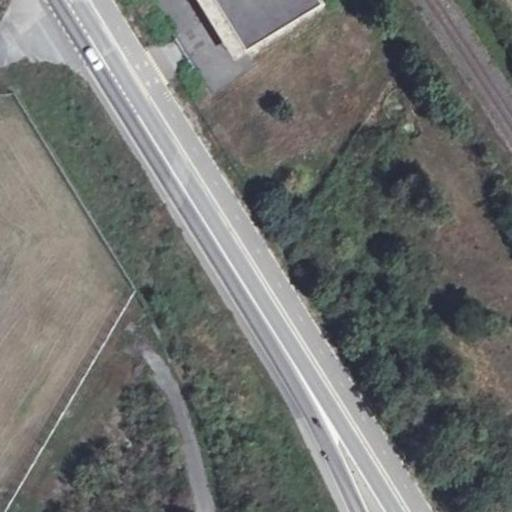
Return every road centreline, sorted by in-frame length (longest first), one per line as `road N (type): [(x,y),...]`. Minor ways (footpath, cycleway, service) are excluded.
road 1 (tertiary): [(66,0),(271,330)]
road 2 (tertiary): [(394,511),(271,330)]
road 3 (tertiary): [(271,330),(356,511)]
